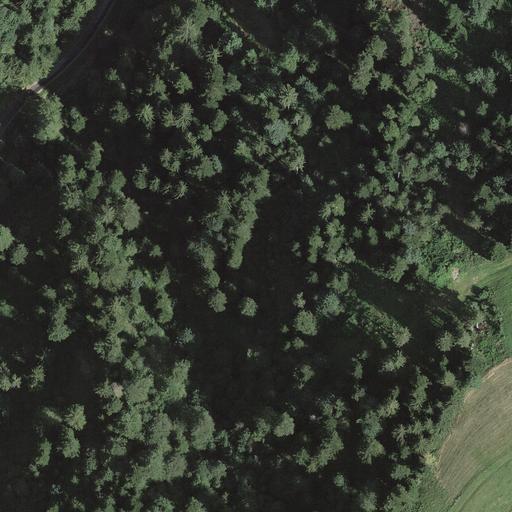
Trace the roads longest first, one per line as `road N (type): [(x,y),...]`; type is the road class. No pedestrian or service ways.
road 1 (track): [(374,380),(404,333),(511,261)]
road 2 (track): [(0,130),(81,46),(111,0)]
